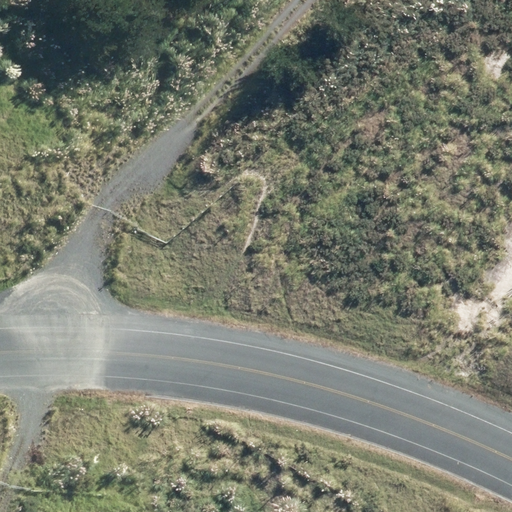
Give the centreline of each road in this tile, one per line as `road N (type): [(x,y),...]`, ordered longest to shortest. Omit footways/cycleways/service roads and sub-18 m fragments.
road 1 (unclassified): [(0,350),(225,365),(424,421),(511,463)]
road 2 (track): [(44,349),(49,288),(115,191),(297,0)]
road 3 (track): [(44,349),(0,487)]
